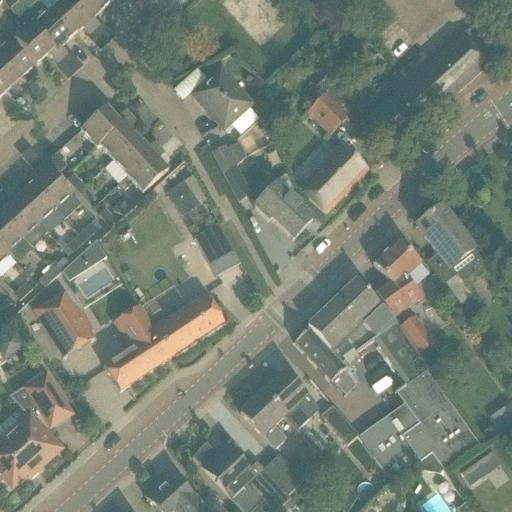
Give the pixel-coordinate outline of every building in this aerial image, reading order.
[(48,15),(71,40),(82,31),(88,38),(93,32),(64,0),(48,15)] [(64,0),(93,32),(99,27),(93,21),(103,11),(92,0),(64,0)] [(92,0),(103,11),(114,2),(120,8),(126,3),(122,0),(92,0)] [(21,17),(61,61),(67,56),(61,50),(71,40),(48,15),(37,3),(21,17)] [(318,3),(307,13),(319,27),(330,17),(318,3)] [(13,42),(36,67),(47,57),(56,67),(61,61),(21,17),(14,24),(22,33),(13,42)] [(380,138),(394,153),(499,58),(472,27),(430,64),(422,55),(408,69),(388,87),(396,95),(366,123),(380,138)] [(0,69),(21,93),(26,88),(21,81),(32,71),(8,46),(1,53),(0,51),(0,69)] [(0,99),(9,91),(15,98),(21,93),(0,69),(0,99)] [(193,99),(223,132),(250,108),(220,75),(193,99)] [(247,88),(256,98),(263,92),(264,86),(257,78),(247,88)] [(306,117),(328,139),(349,118),(348,118),(352,114),(345,107),(348,105),(341,97),(343,96),(335,88),(327,97),(326,96),(306,117)] [(80,134),(95,151),(130,119),(125,113),(115,122),(105,111),(80,134)] [(98,149),(112,164),(138,141),(128,130),(135,124),(130,119),(95,151),(98,149)] [(112,164),(127,180),(159,151),(154,145),(147,151),(138,141),(112,164)] [(212,157),(223,177),(235,170),(245,160),(237,146),(226,152),(225,150),(212,157)] [(299,193),(324,218),(368,174),(342,149),(299,193)] [(127,180),(142,197),(167,173),(157,162),(164,156),(159,151),(127,180)] [(48,162),(59,175),(65,170),(54,157),(48,162)] [(31,187),(55,213),(71,198),(42,165),(36,171),(42,178),(31,187)] [(223,177),(238,205),(250,198),(235,170),(223,177)] [(66,183),(77,196),(84,189),(73,177),(66,183)] [(183,186),(170,195),(176,203),(189,195),(183,186)] [(15,190),(10,195),(39,227),(55,213),(31,187),(21,197),(15,190)] [(77,196),(89,208),(96,202),(84,189),(77,196)] [(256,208),(253,211),(267,225),(270,221),(292,242),(311,222),(297,208),(288,201),(278,192),(269,201),(266,198),(256,208)] [(0,215),(0,216),(23,242),(39,227),(10,195),(4,200),(10,207),(0,215)] [(117,203),(111,214),(121,220),(127,209),(117,203)] [(428,246),(447,272),(473,253),(454,227),(441,210),(416,230),(428,246)] [(98,219),(109,231),(116,225),(105,212),(98,219)] [(0,248),(7,256),(23,242),(0,216),(0,248)] [(78,238),(84,245),(100,230),(92,221),(90,226),(78,238)] [(205,269),(231,256),(216,226),(190,238),(205,269)] [(65,250),(72,257),(84,245),(78,238),(65,250)] [(383,308),(392,322),(421,302),(406,280),(419,267),(412,259),(397,244),(372,268),(388,285),(373,295),(383,308)] [(0,267),(9,259),(7,256),(0,248),(0,267)] [(50,272),(57,279),(69,268),(63,261),(50,272)] [(38,284),(44,291),(57,279),(50,272),(38,284)] [(443,287),(460,309),(472,300),(456,277),(443,287)] [(396,397),(451,473),(480,451),(438,392),(433,385),(425,375),(428,373),(418,359),(418,358),(398,331),(392,322),(383,308),(379,311),(378,309),(379,308),(355,284),(306,331),(309,334),(309,333),(343,371),(344,370),(341,366),(373,343),(405,390),(396,397)] [(14,297),(20,304),(32,292),(26,286),(14,297)] [(32,314),(62,361),(93,341),(90,335),(93,333),(81,314),(78,316),(64,293),(32,314)] [(131,351),(103,369),(119,394),(223,326),(204,298),(152,332),(145,321),(121,336),(131,351)] [(9,302),(0,309),(0,316),(1,318),(3,320),(15,308),(9,302)] [(398,331),(418,358),(434,347),(415,319),(398,331)] [(309,333),(309,334),(294,347),(328,385),(330,384),(344,399),(355,389),(342,372),(343,371),(309,333)] [(16,336),(0,344),(0,358),(0,359),(22,348),(16,336)] [(284,376),(261,396),(284,420),(296,433),(306,424),(309,421),(318,413),(305,400),(306,400),(297,390),(284,376)] [(0,484),(2,483),(11,493),(26,479),(29,481),(61,452),(44,433),(48,429),(49,431),(71,417),(45,378),(24,392),(37,413),(31,419),(29,417),(8,436),(10,438),(1,446),(0,445),(0,484)] [(262,440),(274,454),(286,443),(273,430),(284,420),(261,396),(239,417),(253,431),(261,441),(262,440)] [(320,419),(353,457),(364,447),(357,440),(358,439),(332,409),(320,419)] [(246,484),(271,511),(288,511),(294,507),(287,499),(263,473),(259,469),(250,477),(241,467),(227,452),(216,462),(204,450),(192,461),(206,476),(229,501),(246,484)] [(263,473),(287,499),(299,488),(275,461),(263,473)] [(478,465),(461,477),(470,490),(487,478),(478,465)] [(204,511),(173,478),(146,503),(154,511),(204,511)] [(333,510),(336,511),(348,511),(356,501),(344,493),(333,510)]
